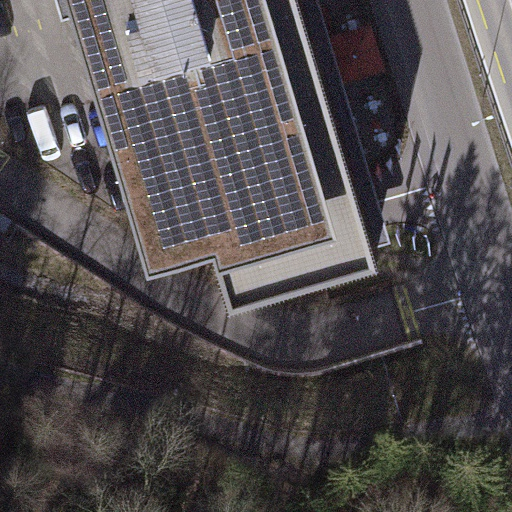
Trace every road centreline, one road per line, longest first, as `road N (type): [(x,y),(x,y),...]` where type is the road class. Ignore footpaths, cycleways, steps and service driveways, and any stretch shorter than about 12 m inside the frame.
road 1 (track): [(0,368),(293,450),(408,438),(510,414)]
road 2 (tertiary): [(423,0),(511,281)]
